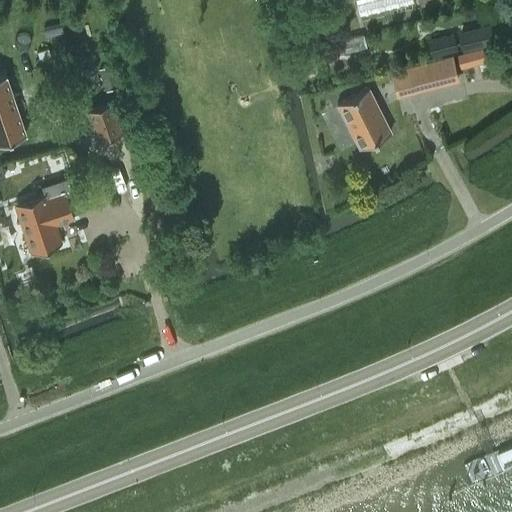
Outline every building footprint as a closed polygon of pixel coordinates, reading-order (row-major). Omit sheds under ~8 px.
[(357,0),(358,9),(415,3),(414,0),(357,0)] [(465,48),(496,41),(493,28),(489,25),(461,32),(465,48)] [(432,55),(458,49),(455,34),(429,41),(432,55)] [(492,43),(456,52),(459,65),(478,61),(478,59),(483,58),(483,55),(490,53),(490,51),(494,50),(492,43)] [(403,69),(409,90),(434,83),(429,63),(403,69)] [(112,64),(99,69),(107,91),(120,86),(112,64)] [(5,72),(0,73),(0,140),(2,140),(17,136),(25,133),(18,110),(11,90),(5,72)] [(336,102),(359,146),(390,131),(368,86),(336,102)] [(111,99),(87,108),(97,140),(122,132),(111,99)] [(98,172),(101,183),(109,181),(105,169),(98,172)] [(83,189),(91,187),(87,175),(80,178),(83,189)] [(64,190),(45,196),(44,192),(14,203),(30,252),(61,242),(54,223),(73,217),(64,190)]
